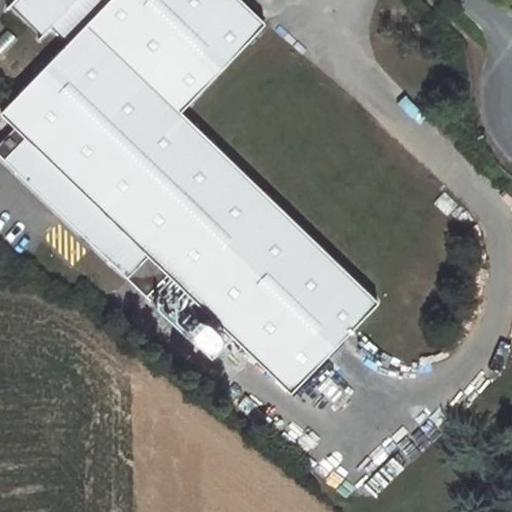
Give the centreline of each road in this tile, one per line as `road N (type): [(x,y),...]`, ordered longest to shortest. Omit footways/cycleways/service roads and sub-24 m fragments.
road 1 (unknown): [(332,17),(485,186),(511,235)]
road 2 (unknown): [(511,296),(492,339),(468,365),(375,403),(332,447)]
